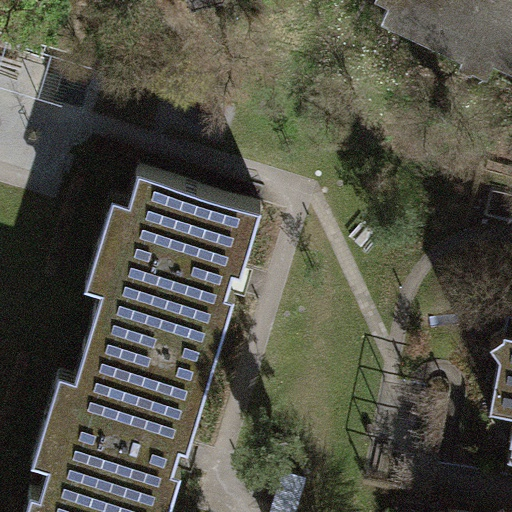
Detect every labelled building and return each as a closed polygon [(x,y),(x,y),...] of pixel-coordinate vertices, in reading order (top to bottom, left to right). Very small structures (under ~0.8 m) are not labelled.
[(511,0),(387,0),(380,15),(461,53),(466,42),(511,63),(511,0)] [(104,274),(85,338),(152,358),(159,332),(214,348),(232,284),(225,282),(231,261),(239,263),(259,197),(138,162),(127,201),(134,203),(112,276),(104,274)] [(511,307),(506,307),(503,326),(488,336),(499,350),(493,382),(511,385),(511,423),(510,435),(511,435),(511,307)] [(49,453),(38,490),(113,511),(162,511),(178,460),(171,458),(180,429),(189,432),(214,348),(159,332),(152,358),(85,338),(74,375),(80,377),(57,455),(49,453)] [(113,511),(38,490),(29,487),(21,511),(113,511)]
